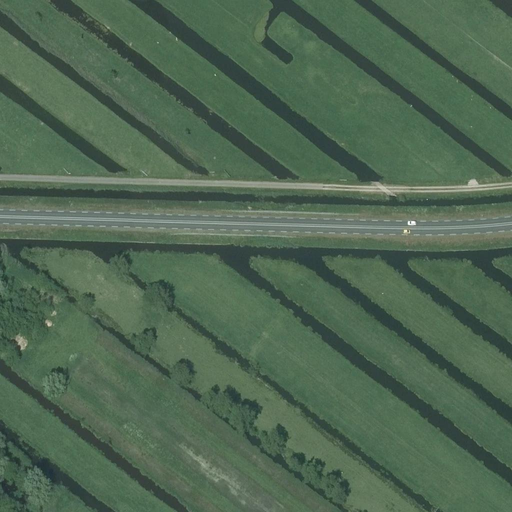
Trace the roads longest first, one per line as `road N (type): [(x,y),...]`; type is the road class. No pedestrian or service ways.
road 1 (primary): [(511,223),(423,228),(0,217)]
road 2 (unclassified): [(0,178),(321,186)]
road 3 (track): [(321,186),(511,185)]
